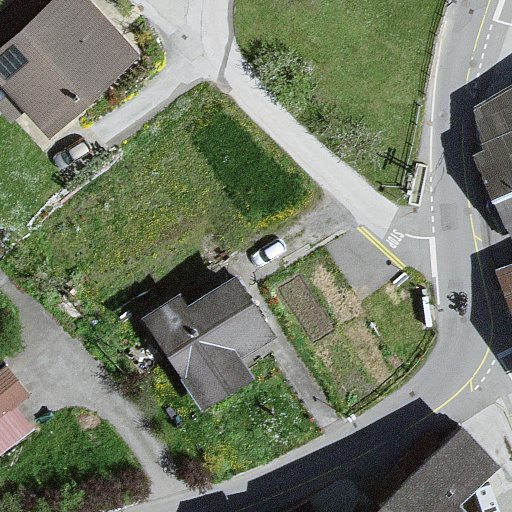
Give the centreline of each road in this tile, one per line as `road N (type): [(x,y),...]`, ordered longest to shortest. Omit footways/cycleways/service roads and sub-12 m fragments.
road 1 (residential): [(461,269),(378,232),(275,137),(214,51),(211,0)]
road 2 (tertiary): [(460,346),(439,379),(385,422),(263,484),(180,511)]
road 3 (tertiary): [(466,11),(448,142),(461,269)]
